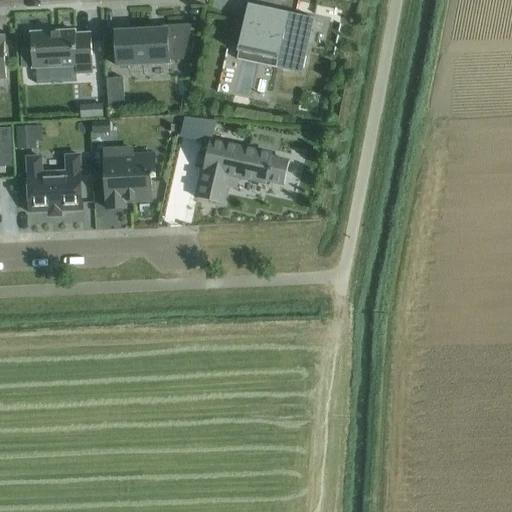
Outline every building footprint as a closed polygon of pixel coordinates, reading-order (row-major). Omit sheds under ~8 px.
[(248,4),(238,53),(279,62),(280,55),(286,56),(283,70),(302,74),(314,19),(301,16),(300,20),(294,18),(295,15),(248,4)] [(166,30),(115,33),(117,66),(169,64),(169,60),(183,60),(190,26),(166,27),(166,30)] [(76,67),(77,75),(93,74),(91,34),(76,35),(75,32),(31,34),(32,49),(33,69),(76,67)] [(32,49),(21,50),(23,69),(33,69),(32,49)] [(124,93),(109,94),(110,108),(125,107),(124,93)] [(102,104),(80,105),(80,119),(103,117),(102,104)] [(204,120),(200,140),(204,141),(210,143),(210,142),(214,121),(204,120)] [(109,123),(92,123),(93,135),(109,134),(109,123)] [(41,148),(40,127),(17,128),(18,149),(41,148)] [(11,128),(0,128),(0,147),(12,147),(11,128)] [(272,156),(210,142),(197,199),(223,205),(230,175),(266,183),(267,181),(284,185),(289,163),(272,159),(272,156)] [(151,179),(155,178),(154,156),(116,158),(116,152),(117,152),(117,151),(105,151),(105,159),(104,159),(106,203),(107,203),(108,210),(125,209),(124,200),(133,200),(133,201),(152,201),(151,179)] [(41,157),(27,158),(29,214),(83,211),(81,172),(80,156),(66,156),(66,172),(42,173),(41,157)]
